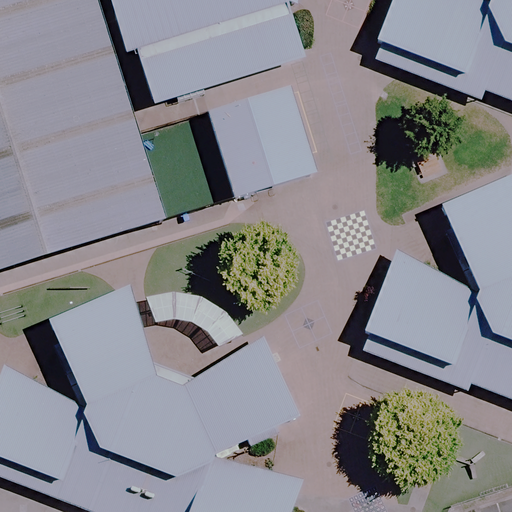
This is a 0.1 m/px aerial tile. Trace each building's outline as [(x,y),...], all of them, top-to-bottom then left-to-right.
[(0,0),(0,289),(172,235),(96,0),(0,0)] [(110,0),(146,111),(308,60),(294,0),(293,0),(110,0)] [(511,0),(391,0),(372,47),(511,102),(511,0)] [(287,86),(214,109),(246,208),(319,185),(287,86)] [(395,257),(363,337),(511,395),(511,185),(450,210),(476,289),(395,257)] [(9,377),(0,399),(0,467),(113,511),(298,511),(308,489),(226,469),(307,431),(268,354),(188,398),(164,387),(135,303),(63,331),(89,410),(9,377)]
